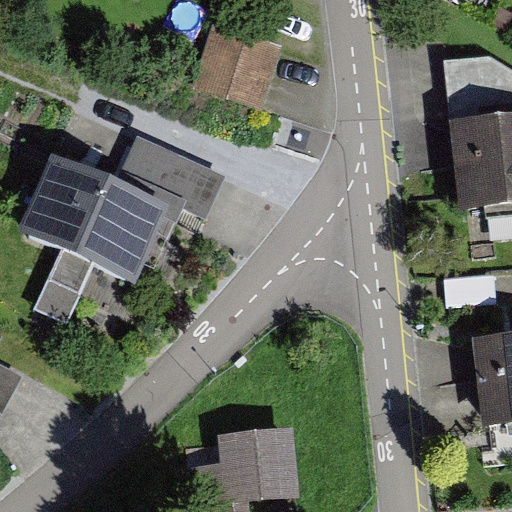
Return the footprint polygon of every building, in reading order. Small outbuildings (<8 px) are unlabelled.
[(284,46),(216,25),(196,91),(264,112),(284,46)] [(511,69),(491,57),(447,62),(464,208),(511,202),(511,69)] [(123,179),(51,148),(16,230),(64,250),(96,265),(137,282),(164,218),(179,224),(186,209),(209,219),(227,177),(140,139),(123,179)] [(96,265),(64,250),(36,310),(69,325),(96,265)] [(511,334),(477,338),(486,426),(511,422),(511,334)] [(0,361),(0,413),(7,417),(28,376),(0,361)] [(302,497),(294,427),(220,435),(224,463),(191,467),(195,511),(252,511),(251,502),(302,497)]
